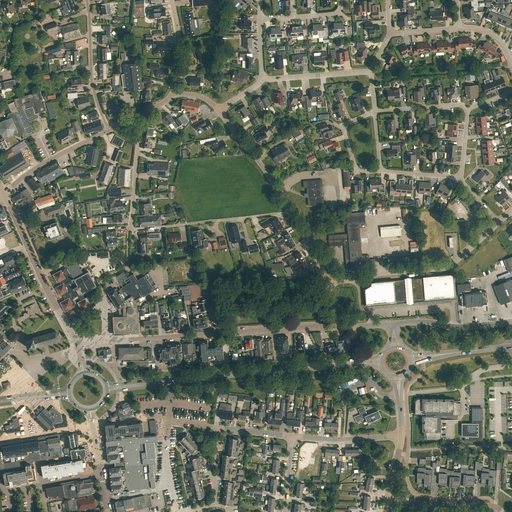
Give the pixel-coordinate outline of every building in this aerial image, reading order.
[(238,0),(246,7),(251,11),(250,5),(251,3),(252,1),(251,1),(251,0),(238,0)] [(294,5),(294,3),(293,0),(282,0),(283,1),(282,1),(283,10),(290,10),(290,5),(294,5)] [(362,11),(367,10),(366,2),(366,1),(360,1),(360,5),(355,5),(356,15),(362,15),(362,11)] [(16,11),(13,4),(10,5),(8,2),(2,5),(6,14),(10,12),(11,14),(16,11)] [(62,11),(64,17),(75,13),(73,10),(77,9),(74,2),(63,7),(64,10),(62,11)] [(376,13),(376,5),(373,5),(373,2),(366,2),(367,10),(367,12),(372,11),(372,17),(378,17),(378,13),(376,13)] [(101,6),(98,7),(99,15),(103,15),(106,15),(106,14),(111,13),(111,11),(111,9),(110,9),(110,7),(110,3),(101,4),(101,6)] [(407,9),(408,12),(414,11),(413,8),(412,8),(412,6),(409,6),(409,3),(406,3),(400,3),(400,4),(400,9),(407,9)] [(464,14),(467,13),(474,13),(473,9),(476,9),(476,7),(478,7),(477,3),(471,4),(472,7),(464,8),(464,14)] [(145,16),(144,7),(134,8),(134,16),(145,16)] [(165,8),(149,9),(149,10),(149,18),(155,18),(155,17),(160,17),(160,16),(166,16),(165,8)] [(443,10),(435,11),(435,9),(430,9),(431,13),(430,13),(430,17),(431,17),(431,20),(439,19),(439,21),(446,20),(445,17),(443,17),(443,10)] [(400,15),(401,21),(408,21),(410,21),(410,17),(413,17),(413,15),(414,15),(414,11),(408,12),(408,15),(400,15)] [(493,21),(496,14),(489,11),(486,20),(490,21),(491,20),(493,21)] [(193,12),(183,13),(184,23),(186,23),(188,36),(200,34),(199,27),(198,19),(194,20),(193,12)] [(467,13),(467,19),(475,18),(475,22),(480,22),(479,15),(476,16),(476,12),(474,13),(467,13)] [(499,25),(503,17),(496,14),(493,21),(496,22),(495,23),(499,25)] [(241,16),(241,21),(240,21),(239,29),(251,29),(251,22),(247,21),(248,16),(241,16)] [(506,27),(509,19),(503,17),(499,25),(503,27),(504,26),(506,27)] [(164,29),(164,36),(172,35),(170,21),(163,22),(163,29),(164,29)] [(408,27),(408,30),(411,30),(411,24),(408,24),(408,21),(401,21),(398,21),(399,27),(408,27)] [(62,32),(64,39),(75,36),(75,35),(80,34),(77,24),(74,25),(73,24),(61,28),(61,26),(58,27),(56,23),(45,26),(47,32),(57,29),(58,31),(60,33),(62,32)] [(330,36),(334,36),(334,35),(335,35),(335,36),(339,35),(339,33),(338,23),(334,23),(334,27),(329,27),(330,36)] [(338,23),(339,33),(344,33),(344,35),(349,35),(348,26),(343,26),(343,23),(338,23)] [(370,34),(370,38),(374,38),(374,34),(380,33),(379,25),(372,26),(372,23),(365,23),(365,30),(369,30),(369,34),(370,34)] [(324,37),(328,36),(327,28),(322,28),(322,24),(317,25),(318,35),(318,37),(323,37),(322,36),(323,36),(324,37)] [(308,29),(309,35),(318,35),(317,25),(313,25),(313,29),(308,29)] [(106,35),(99,35),(99,43),(107,43),(107,40),(111,40),(111,26),(103,26),(103,30),(106,30),(106,35)] [(297,39),(297,36),(296,26),(292,26),(292,30),(287,31),(288,37),(292,37),(292,39),(297,39)] [(296,26),(297,36),(306,36),(306,29),(302,30),(301,26),(296,26)] [(276,28),(276,38),(286,37),(285,31),(281,31),(280,27),(276,28)] [(266,32),(267,39),(276,38),(276,28),(271,28),(271,32),(266,32)] [(248,38),(248,35),(242,35),(242,38),(243,38),(243,48),(251,48),(251,41),(252,41),(252,38),(248,38)] [(455,43),(455,49),(459,49),(459,47),(465,47),(464,38),(460,38),(458,40),(458,43),(455,43)] [(472,48),(475,48),(475,41),(472,42),(471,39),(469,38),(464,38),(465,47),(465,48),(469,48),(469,46),(472,46),(472,48)] [(448,41),(443,42),(444,50),(450,50),(450,52),(454,51),(453,45),(450,45),(450,43),(448,41)] [(434,53),(437,53),(440,53),(444,52),(444,50),(443,42),(438,42),(436,44),(436,46),(433,47),(434,53)] [(486,53),(486,52),(491,45),(487,42),(484,43),(483,45),(480,43),(477,49),(480,51),(480,50),(486,53)] [(170,52),(171,44),(166,44),(163,44),(163,43),(156,43),(156,48),(154,48),(154,52),(167,53),(167,51),(170,52)] [(367,47),(365,47),(365,43),(357,43),(357,50),(359,50),(359,55),(357,58),(360,61),(362,61),(366,57),(366,56),(365,55),(365,52),(367,51),(367,47)] [(414,48),(414,54),(418,54),(417,52),(424,52),(423,43),(418,43),(417,45),(417,48),(414,48)] [(423,43),(424,52),(430,51),(430,53),(434,53),(433,47),(430,47),(430,44),(428,43),(423,43)] [(53,48),(50,49),(49,48),(46,48),(48,54),(61,50),(59,45),(53,47),(53,48)] [(410,56),(410,57),(414,57),(414,50),(412,50),(410,46),(407,48),(406,45),(403,45),(399,47),(403,56),(407,55),(407,56),(410,56)] [(495,52),(496,50),(495,47),(491,45),(486,52),(486,53),(484,57),(487,58),(488,58),(489,56),(491,57),(494,59),(497,53),(495,52)] [(204,57),(201,48),(194,50),(197,59),(198,59),(199,63),(203,62),(202,58),(204,57)] [(108,49),(99,49),(99,60),(107,60),(107,53),(108,53),(108,49)] [(349,60),(348,51),(340,51),(341,53),(336,53),(336,50),(331,51),(332,58),(336,58),(337,64),(344,63),(344,61),(349,60)] [(272,62),(274,62),(275,69),(283,68),(283,59),(285,59),(285,51),(277,52),(277,57),(274,57),(274,58),(271,58),(272,62)] [(321,52),(322,56),(314,56),(314,65),(321,65),(324,65),(324,59),(327,59),(327,52),(321,52)] [(387,53),(385,58),(386,60),(388,61),(386,64),(392,67),(394,64),(392,63),(395,57),(387,53)] [(243,67),(246,67),(246,68),(249,68),(249,69),(250,69),(251,68),(252,68),(252,58),(247,57),(247,54),(240,54),(240,57),(242,58),(242,61),(242,67),(243,67)] [(307,58),(307,54),(297,55),(297,56),(292,56),(292,63),(294,63),(295,67),(299,67),(299,66),(303,65),(302,58),(307,58)] [(63,67),(63,70),(72,70),(72,66),(72,64),(79,64),(78,58),(71,58),(65,58),(65,61),(67,61),(67,67),(63,67)] [(126,92),(140,90),(143,90),(139,63),(123,65),(124,74),(123,74),(123,75),(121,75),(123,88),(125,87),(126,92)] [(159,65),(150,63),(149,69),(157,70),(156,78),(161,78),(161,77),(167,78),(169,71),(159,69),(159,65)] [(247,80),(248,74),(242,72),(241,73),(234,71),(231,80),(236,82),(236,81),(242,82),(243,79),(247,80)] [(197,74),(197,77),(190,77),(189,85),(200,86),(200,82),(203,82),(203,74),(196,74),(197,74)] [(496,76),(501,88),(506,86),(503,78),(500,79),(499,75),(496,76)] [(493,82),(496,90),(501,88),(496,76),(494,77),(495,81),(493,82)] [(67,84),(68,90),(78,89),(78,86),(82,85),(81,78),(71,79),(71,84),(67,84)] [(486,80),(491,92),(496,90),(493,82),(490,83),(489,79),(486,80)] [(483,86),(486,94),(491,92),(486,80),(484,81),(485,85),(483,86)] [(4,82),(5,89),(12,88),(11,81),(4,82)] [(388,99),(394,99),(393,92),(393,89),(389,90),(389,84),(383,85),(383,88),(385,88),(386,90),(387,90),(388,99)] [(466,87),(467,97),(474,97),(474,94),(478,93),(477,85),(473,86),(473,87),(466,87)] [(394,99),(394,101),(400,101),(399,96),(402,94),(405,93),(405,87),(401,88),(401,89),(393,89),(393,92),(394,99)] [(431,90),(432,100),(438,99),(438,95),(442,94),(441,87),(435,87),(435,89),(431,90)] [(452,89),(448,90),(448,94),(449,94),(449,98),(450,98),(457,97),(457,94),(460,94),(459,87),(456,88),(452,89)] [(415,100),(415,101),(421,101),(421,94),(424,94),(423,88),(418,88),(418,91),(414,92),(414,95),(412,95),(411,96),(411,100),(412,100),(415,100)] [(143,90),(140,90),(140,92),(137,92),(138,97),(141,96),(142,101),(143,101),(143,102),(145,102),(146,101),(150,100),(149,91),(144,92),(143,90)] [(310,98),(307,99),(307,108),(311,107),(311,103),(313,102),(313,99),(316,99),(316,92),(316,90),(310,90),(310,98)] [(40,118),(38,113),(46,111),(44,102),(42,103),(41,100),(43,99),(40,91),(20,97),(14,99),(15,101),(8,104),(7,103),(11,111),(11,112),(8,113),(6,119),(1,122),(0,122),(0,133),(1,134),(2,138),(0,139),(0,152),(5,149),(3,146),(6,144),(4,140),(4,139),(13,135),(19,137),(22,136),(23,138),(22,138),(22,139),(39,131),(36,132),(32,122),(40,118)] [(288,103),(289,111),(292,111),(292,107),(294,107),(294,104),(297,103),(296,91),(296,94),(291,94),(292,103),(288,103)] [(296,91),(297,103),(298,103),(297,101),(301,101),(301,103),(303,103),(304,108),(307,108),(307,99),(303,99),(302,91),(296,91)] [(322,92),(316,92),(316,99),(316,102),(320,101),(320,104),(323,104),(323,107),(326,106),(325,99),(322,100),(322,92)] [(280,102),(280,106),(287,105),(286,99),(282,99),(282,93),(272,94),(273,98),(273,103),(280,102)] [(350,101),(355,110),(362,107),(359,101),(362,99),(359,93),(353,96),(354,99),(350,101)] [(81,98),(76,99),(79,109),(86,107),(86,106),(90,105),(88,97),(81,99),(81,98)] [(264,106),(265,108),(270,104),(266,97),(261,100),(259,97),(254,100),(259,109),(264,106)] [(187,111),(190,112),(192,101),(188,100),(188,101),(182,100),(181,109),(185,109),(184,111),(187,111)] [(190,112),(198,113),(200,103),(194,102),(194,101),(192,101),(190,112)] [(342,108),(343,108),(341,103),(335,105),(337,109),(334,110),(337,118),(345,115),(342,108)] [(109,111),(111,118),(120,115),(117,106),(109,108),(109,111)] [(239,115),(242,119),(247,115),(250,119),(255,116),(251,110),(248,111),(245,106),(236,111),(239,115)] [(97,111),(86,115),(88,123),(92,122),(100,119),(97,111)] [(176,128),(181,124),(177,118),(174,120),(169,114),(163,118),(164,118),(162,120),(165,123),(166,122),(168,125),(171,123),(176,128)] [(184,114),(179,118),(184,125),(189,121),(184,114)] [(424,126),(427,128),(429,128),(430,127),(436,126),(435,118),(432,118),(432,114),(425,114),(425,121),(424,123),(424,126)] [(270,121),(273,128),(282,123),(278,116),(270,121)] [(412,129),(412,134),(417,134),(416,126),(413,126),(412,118),(404,119),(405,130),(412,129)] [(103,129),(100,120),(83,126),(86,134),(94,131),(94,132),(103,129)] [(192,125),(195,131),(202,127),(204,131),(213,126),(209,120),(203,124),(201,120),(192,125)] [(395,131),(394,120),(387,120),(388,132),(395,131)] [(72,123),(73,127),(69,129),(69,128),(58,135),(60,138),(58,139),(62,144),(74,137),(71,133),(75,131),(75,132),(80,130),(77,121),(72,123)] [(319,125),(321,132),(324,131),(325,135),(326,135),(326,137),(322,138),(327,137),(327,138),(327,139),(332,137),(331,137),(331,136),(333,135),(331,135),(331,133),(333,133),(331,126),(328,127),(326,123),(319,125)] [(255,135),(258,142),(268,137),(265,132),(268,131),(265,125),(259,129),(261,132),(255,135)] [(145,127),(144,135),(150,136),(152,137),(154,128),(145,127)] [(293,133),(297,140),(303,136),(299,129),(293,133)] [(142,148),(149,149),(151,141),(149,141),(150,136),(144,135),(142,148)] [(212,146),(216,154),(227,148),(224,142),(219,144),(217,139),(206,142),(206,145),(211,144),(212,146)] [(321,150),(329,148),(330,152),(339,150),(336,142),(331,144),(330,141),(319,144),(321,150)] [(447,153),(456,153),(457,145),(452,145),(452,142),(444,141),(443,146),(448,146),(447,153)] [(387,151),(387,157),(397,156),(397,153),(400,152),(399,143),(392,144),(392,147),(393,147),(393,150),(387,151)] [(272,151),(274,155),(275,154),(276,156),(273,158),(276,163),(291,155),(288,150),(286,151),(285,149),(283,145),(272,151)] [(87,165),(96,166),(100,148),(88,146),(87,154),(89,154),(87,165)] [(4,154),(7,159),(14,154),(11,149),(4,154)] [(112,160),(118,162),(122,151),(117,149),(112,160)] [(405,159),(406,164),(415,164),(415,158),(420,157),(420,150),(412,150),(412,155),(406,155),(406,159),(405,159)] [(0,167),(0,171),(5,179),(13,174),(14,175),(30,166),(21,152),(5,161),(6,162),(3,164),(4,165),(0,167)] [(438,152),(429,152),(429,161),(435,161),(435,159),(439,159),(438,152)] [(442,163),(450,164),(450,161),(456,162),(456,153),(447,153),(447,159),(442,158),(442,163)] [(37,173),(36,173),(41,182),(47,179),(48,182),(64,173),(57,161),(42,170),(37,173)] [(99,181),(107,184),(111,175),(112,175),(115,166),(104,162),(100,171),(102,172),(99,181)] [(148,164),(147,173),(153,174),(153,175),(157,175),(157,176),(168,177),(169,164),(154,163),(154,165),(148,164)] [(119,185),(128,186),(129,179),(130,180),(131,169),(119,168),(118,174),(119,174),(119,185)] [(477,175),(484,181),(486,179),(488,180),(492,176),(486,170),(484,173),(481,170),(477,175)] [(482,184),(484,181),(477,175),(473,179),(482,187),(483,185),(482,184)] [(38,184),(33,177),(26,182),(33,192),(39,187),(41,191),(45,188),(40,182),(38,184)] [(372,189),(376,189),(375,179),(373,179),(369,180),(370,186),(367,186),(367,192),(372,192),(372,189)] [(379,188),(379,193),(385,192),(384,185),(381,185),(381,179),(377,179),(375,179),(376,189),(379,188)] [(500,181),(506,187),(509,185),(503,179),(500,181)] [(308,197),(308,206),(324,204),(323,198),(322,198),(321,187),(322,186),(322,180),(303,181),(304,188),(307,188),(307,193),(304,193),(305,197),(308,197)] [(351,186),(351,193),(359,192),(359,190),(363,190),(363,187),(362,180),(355,180),(355,186),(351,186)] [(405,185),(404,194),(412,194),(413,180),(410,180),(409,185),(405,185)] [(389,195),(395,195),(395,193),(397,193),(398,184),(396,184),(396,185),(394,185),(394,181),(390,181),(390,186),(389,195)] [(441,195),(446,186),(440,184),(435,194),(438,195),(438,194),(441,195)] [(443,198),(446,199),(451,189),(446,186),(441,195),(444,196),(443,198)] [(12,198),(18,208),(33,199),(27,188),(20,192),(21,193),(12,198)] [(500,195),(507,202),(511,198),(503,189),(501,191),(502,193),(500,195)] [(36,200),(39,209),(55,204),(51,194),(50,195),(49,191),(39,194),(41,198),(36,200)] [(494,197),(502,206),(507,202),(500,195),(497,197),(496,195),(494,197)] [(460,199),(470,211),(473,208),(467,202),(469,200),(467,198),(465,199),(463,197),(460,199)] [(105,200),(102,201),(103,207),(106,207),(107,212),(110,211),(123,209),(122,201),(115,203),(114,199),(112,199),(105,201),(105,200)] [(38,206),(34,201),(21,209),(25,214),(38,206)] [(467,213),(457,202),(454,205),(456,207),(453,209),(459,216),(462,213),(464,216),(467,213)] [(66,206),(66,205),(65,206),(62,204),(45,210),(47,216),(64,210),(66,206)] [(142,216),(152,215),(152,210),(148,210),(147,204),(141,205),(142,216)] [(328,241),(329,242),(329,247),(334,246),(344,245),(346,268),(355,267),(375,265),(374,259),(362,260),(360,228),(365,227),(365,224),(364,212),(346,213),(348,234),(328,235),(329,240),(328,241)] [(140,219),(141,227),(162,226),(161,215),(157,215),(149,216),(149,217),(146,217),(146,218),(140,219)] [(114,216),(114,218),(106,218),(106,224),(114,224),(117,224),(117,222),(122,222),(122,216),(114,216)] [(278,218),(272,221),(270,218),(261,222),(264,228),(270,226),(273,232),(282,227),(282,226),(282,224),(281,224),(278,218)] [(62,235),(57,222),(44,227),(49,240),(62,235)] [(237,226),(228,228),(232,243),(241,240),(237,226)] [(382,237),(402,236),(401,226),(381,227),(382,237)] [(116,230),(106,232),(108,247),(118,246),(116,230)] [(203,240),(201,230),(192,232),(195,246),(200,245),(201,249),(208,247),(207,239),(203,240)] [(147,243),(146,243),(146,238),(147,238),(147,233),(139,233),(139,235),(140,235),(140,241),(141,241),(141,242),(137,242),(137,253),(145,252),(145,250),(148,250),(147,243)] [(283,244),(292,239),(288,233),(282,236),(283,238),(278,241),(280,246),(283,244)] [(0,243),(0,251),(19,245),(15,234),(4,238),(5,242),(0,243)] [(168,235),(169,242),(177,242),(177,241),(181,240),(180,234),(168,235)] [(287,244),(290,248),(295,245),(292,239),(283,244),(284,246),(287,244)] [(483,254),(490,261),(503,250),(496,243),(483,254)] [(289,267),(303,258),(299,252),(294,256),(295,257),(286,262),(289,267)] [(2,259),(3,261),(0,261),(0,273),(3,273),(1,268),(5,266),(7,270),(12,267),(13,268),(17,266),(15,261),(16,261),(15,259),(14,259),(13,257),(15,256),(14,254),(8,256),(6,256),(6,257),(2,259)] [(511,279),(494,287),(501,305),(511,300),(511,256),(504,260),(509,272),(511,270),(511,279)] [(291,270),(293,273),(295,271),(295,270),(300,267),(301,268),(306,265),(303,258),(289,267),(291,270)] [(60,303),(65,312),(70,309),(71,312),(77,308),(72,299),(78,296),(81,301),(77,303),(83,312),(92,307),(86,297),(85,298),(82,293),(96,286),(88,271),(83,274),(80,269),(82,269),(76,259),(66,265),(67,268),(61,271),(61,270),(53,275),(57,283),(59,282),(61,285),(55,288),(60,296),(62,295),(65,300),(60,303)] [(475,261),(462,272),(469,279),(481,268),(475,261)] [(26,283),(23,276),(22,272),(21,272),(19,267),(19,266),(18,266),(12,269),(11,269),(9,270),(4,273),(5,275),(3,275),(3,274),(0,274),(0,297),(3,296),(9,293),(10,294),(11,293),(10,293),(13,292),(13,293),(27,287),(28,288),(26,283)] [(108,294),(112,300),(114,303),(118,309),(119,313),(119,316),(118,317),(113,317),(113,324),(112,324),(112,325),(112,326),(112,327),(113,327),(113,328),(114,328),(114,329),(114,331),(114,335),(130,334),(130,332),(138,332),(136,303),(135,302),(136,302),(135,301),(143,296),(143,297),(154,290),(145,275),(138,280),(133,274),(130,276),(128,277),(129,279),(131,282),(118,290),(117,288),(115,289),(112,291),(111,291),(111,292),(110,293),(108,294)] [(408,278),(404,279),(404,280),(371,283),(363,288),(364,304),(406,301),(406,303),(410,304),(413,303),(413,300),(454,296),(452,275),(423,277),(423,278),(411,279),(411,278),(408,278)] [(461,293),(462,307),(471,306),(472,306),(477,305),(477,306),(478,305),(487,305),(486,291),(461,293)] [(208,326),(207,322),(206,317),(205,317),(205,315),(205,313),(204,311),(208,311),(206,302),(199,303),(200,309),(197,309),(196,306),(192,306),(194,319),(193,319),(195,329),(199,328),(204,327),(208,326)] [(0,350),(2,350),(5,347),(9,344),(6,341),(9,339),(9,333),(1,324),(1,319),(13,309),(10,306),(5,305),(2,303),(0,304),(0,350)] [(181,319),(180,314),(175,314),(175,311),(171,311),(172,320),(175,319),(176,329),(177,329),(178,330),(180,329),(181,328),(185,328),(185,324),(186,324),(186,319),(182,320),(181,319)] [(150,320),(151,328),(158,327),(157,316),(150,317),(150,320)] [(32,338),(33,339),(26,341),(28,348),(35,346),(35,348),(59,341),(60,337),(59,333),(56,331),(32,338)] [(295,336),(296,349),(304,349),(303,335),(295,336)] [(277,338),(279,352),(289,352),(287,337),(277,338)] [(255,358),(264,357),(264,356),(273,356),(272,339),(264,339),(264,340),(263,340),(263,338),(254,339),(255,358)] [(250,356),(246,357),(246,362),(254,360),(253,351),(252,351),(251,340),(250,339),(248,339),(248,340),(247,340),(247,342),(245,342),(246,345),(245,345),(245,348),(246,348),(246,349),(247,349),(247,352),(249,352),(250,356)] [(334,344),(325,346),(327,354),(335,353),(335,354),(351,350),(351,351),(355,350),(355,346),(354,345),(350,346),(350,343),(351,343),(350,339),(346,340),(345,339),(342,339),(341,341),(336,342),(337,347),(335,348),(334,344)] [(201,361),(209,360),(216,359),(216,360),(224,359),(222,344),(214,345),(214,347),(213,347),(209,348),(208,348),(207,341),(199,342),(201,361)] [(192,343),(183,344),(183,354),(184,354),(184,364),(195,364),(195,354),(193,354),(192,343)] [(159,348),(159,356),(160,362),(168,362),(168,366),(182,365),(182,357),(182,356),(182,352),(181,352),(181,344),(180,344),(181,348),(179,348),(179,344),(167,345),(167,347),(159,348)] [(123,362),(134,361),(134,365),(149,364),(149,361),(152,361),(152,349),(142,349),(142,348),(120,348),(120,359),(123,359),(123,362)] [(101,359),(104,360),(105,362),(112,361),(110,349),(101,350),(98,353),(99,358),(101,358),(101,359)] [(430,440),(432,440),(432,439),(440,439),(440,414),(460,414),(461,413),(461,403),(457,403),(457,401),(450,401),(450,399),(449,399),(449,398),(447,398),(447,399),(442,399),(442,398),(439,398),(439,399),(434,399),(434,398),(432,398),(432,399),(427,399),(427,398),(424,398),(424,399),(419,399),(418,399),(417,399),(416,400),(416,401),(415,401),(415,402),(415,403),(414,403),(414,406),(415,406),(415,414),(422,414),(422,418),(422,420),(422,425),(421,425),(421,428),(422,428),(424,428),(424,436),(426,436),(426,439),(430,439),(430,440)] [(131,414),(129,402),(122,403),(121,403),(117,409),(119,417),(131,414)] [(46,426),(47,425),(50,428),(55,423),(62,422),(61,414),(53,406),(48,411),(45,409),(40,414),(43,418),(41,421),(46,426)] [(482,407),(472,407),(472,423),(461,423),(461,436),(464,436),(464,441),(482,441),(482,407)] [(356,422),(366,418),(369,424),(379,420),(378,418),(381,416),(378,410),(367,414),(366,411),(354,416),(356,422)] [(247,412),(243,411),(243,415),(238,415),(238,420),(245,421),(246,416),(250,416),(250,412),(247,411),(247,412)] [(253,421),(261,422),(261,417),(264,418),(265,412),(258,411),(257,417),(254,416),(253,421)] [(298,411),(298,418),(294,418),(293,426),(300,427),(300,421),(303,421),(304,411),(298,411)] [(274,424),(275,413),(274,419),(271,418),(272,413),(268,413),(268,414),(268,418),(267,418),(266,423),(274,424)] [(275,413),(274,424),(281,425),(282,419),(281,419),(282,414),(278,414),(275,413)] [(286,425),(293,426),(294,418),(294,413),(287,413),(287,420),(286,420),(286,425)] [(27,418),(29,427),(41,425),(40,415),(27,418)] [(305,427),(312,427),(313,418),(306,418),(306,421),(305,421),(305,427)] [(6,433),(19,431),(17,419),(13,419),(13,421),(9,422),(10,425),(5,426),(6,433)] [(105,424),(107,440),(120,439),(120,438),(123,438),(144,436),(142,422),(140,422),(132,423),(132,424),(114,425),(114,423),(105,424)] [(26,464),(25,462),(33,461),(33,462),(51,458),(50,454),(64,451),(65,455),(71,454),(72,460),(41,465),(43,477),(84,469),(85,468),(86,466),(87,465),(87,463),(87,461),(86,459),(85,459),(84,456),(86,456),(85,452),(85,448),(79,449),(79,448),(75,449),(75,446),(79,446),(77,433),(62,436),(62,434),(38,439),(38,441),(23,444),(22,440),(0,444),(0,481),(6,485),(10,484),(10,486),(32,482),(32,480),(36,479),(33,463),(26,464)] [(191,453),(193,455),(198,451),(196,449),(198,447),(186,434),(184,436),(182,435),(178,439),(179,441),(179,442),(181,445),(181,446),(180,445),(178,447),(181,450),(183,449),(183,448),(183,447),(186,450),(183,453),(185,454),(187,453),(186,452),(188,451),(191,454),(191,453)] [(107,440),(106,440),(107,443),(107,446),(106,446),(108,463),(114,462),(115,467),(109,468),(110,477),(110,478),(110,479),(110,480),(110,481),(110,482),(110,483),(111,483),(112,493),(112,492),(123,491),(124,495),(141,492),(140,489),(156,487),(153,463),(155,463),(155,457),(156,457),(156,455),(155,443),(154,443),(154,441),(157,441),(157,438),(157,435),(154,435),(151,435),(144,436),(123,438),(120,438),(120,439),(107,440)] [(230,438),(229,444),(243,446),(243,443),(241,443),(241,444),(240,444),(240,439),(239,439),(239,437),(233,436),(233,438),(230,438)] [(223,479),(231,480),(231,474),(233,474),(233,475),(235,476),(236,471),(233,470),(233,472),(232,471),(233,463),(234,463),(234,464),(236,464),(237,460),(235,460),(234,461),(233,460),(234,456),(242,457),(242,455),(240,454),(240,455),(238,455),(239,446),(241,447),(241,448),(243,448),(243,446),(229,444),(227,455),(223,455),(220,478),(223,478),(223,479)] [(190,498),(191,500),(205,497),(198,469),(201,468),(199,457),(197,458),(197,456),(188,458),(189,464),(188,464),(188,463),(185,464),(186,468),(189,468),(188,467),(190,466),(191,470),(187,471),(189,476),(187,476),(187,475),(185,475),(186,480),(188,480),(188,479),(189,478),(191,487),(190,487),(190,486),(187,486),(189,491),(191,491),(191,490),(192,489),(194,498),(193,498),(192,497),(190,498)] [(483,463),(479,463),(478,470),(482,470),(482,472),(481,472),(481,478),(481,484),(488,485),(489,470),(489,469),(482,468),(483,463)] [(424,468),(418,468),(418,472),(417,472),(417,477),(417,478),(417,484),(424,484),(425,469),(425,468),(424,468)] [(447,469),(439,468),(439,473),(438,473),(438,478),(439,478),(438,484),(445,485),(446,470),(447,469)] [(468,469),(460,468),(460,472),(460,485),(466,486),(468,470),(468,469)] [(425,469),(424,484),(428,485),(428,484),(431,485),(432,470),(425,469)] [(454,472),(454,471),(446,470),(445,485),(445,486),(452,487),(454,472)] [(475,470),(468,470),(466,486),(474,486),(474,481),(475,481),(475,475),(474,475),(475,470)] [(496,470),(489,470),(488,485),(492,485),(495,485),(496,470)] [(460,472),(454,472),(452,487),(460,487),(460,485),(460,472)] [(367,483),(372,485),(374,478),(369,477),(365,477),(364,479),(368,480),(367,483)] [(65,499),(88,495),(92,494),(91,491),(93,491),(92,482),(87,483),(86,482),(84,483),(83,481),(63,485),(63,486),(46,489),(48,499),(65,496),(65,499)] [(222,504),(233,505),(233,501),(234,501),(234,502),(237,502),(237,497),(235,497),(235,498),(233,498),(234,490),(236,490),(236,491),(238,491),(239,486),(236,486),(236,487),(235,487),(235,482),(225,481),(222,504)] [(371,492),(372,485),(367,484),(367,487),(360,485),(359,489),(366,490),(366,491),(371,492)] [(64,501),(65,511),(66,511),(77,510),(77,511),(94,511),(95,510),(97,507),(96,506),(95,497),(94,497),(93,495),(92,495),(92,494),(88,495),(89,497),(85,498),(85,497),(64,501)] [(112,502),(114,511),(127,511),(147,508),(144,495),(118,501),(112,502)]
